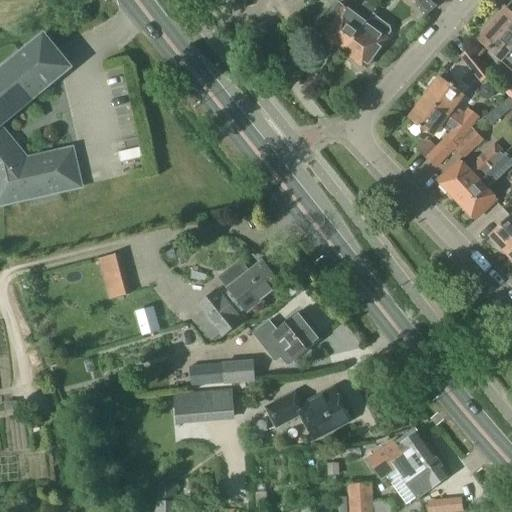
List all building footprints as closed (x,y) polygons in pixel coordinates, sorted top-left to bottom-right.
[(344,10),(323,38),(345,54),(372,17),(377,9),(369,3),(361,15),(357,19),(344,10)] [(511,15),(506,9),(502,13),(500,11),(478,36),(480,38),(478,40),(502,61),(511,70),(511,15)] [(365,69),(383,46),(386,41),(385,40),(390,33),(389,29),(372,17),(345,54),(365,69)] [(26,52),(0,73),(0,205),(79,188),(71,151),(26,162),(0,130),(0,125),(52,83),(48,78),(60,68),(42,47),(30,56),(26,52)] [(471,49),(461,57),(475,75),(483,83),(492,75),(485,67),(471,49)] [(430,86),(432,89),(424,99),(469,133),(474,125),(480,118),(469,111),(465,116),(455,109),(464,96),(440,78),(438,81),(434,81),(430,86)] [(511,86),(510,84),(502,91),(510,100),(511,102),(511,86)] [(409,120),(432,138),(441,127),(450,134),(440,145),(444,149),(450,155),(461,144),(469,133),(424,99),(409,120)] [(473,131),(454,151),(464,161),(484,142),(473,131)] [(417,148),(415,150),(425,160),(436,149),(430,143),(423,142),(417,148)] [(495,145),(477,161),(478,163),(469,172),(459,163),(438,183),(456,202),(477,182),(486,173),(496,164),(505,155),(504,155),(503,156),(495,146),(495,145)] [(486,173),(477,182),(487,191),(511,167),(511,160),(506,154),(505,155),(496,164),(486,173)] [(474,221),(495,200),(487,191),(477,182),(456,202),(474,221)] [(511,218),(511,217),(489,237),(492,240),(491,243),(496,248),(499,247),(508,256),(511,252),(511,218)] [(110,302),(132,297),(121,256),(100,262),(110,302)] [(202,313),(192,321),(209,342),(219,334),(222,338),(242,323),(238,319),(246,312),(280,286),(262,264),(246,277),(238,267),(221,281),(229,290),(230,292),(222,298),(221,296),(216,291),(197,307),(202,313)] [(269,321),(252,335),(275,364),(280,359),(286,366),(290,366),(316,345),(321,341),(298,313),(281,328),(277,331),(269,321)] [(155,320),(140,325),(143,336),(159,332),(155,320)] [(189,371),(191,389),(210,388),(223,387),(254,384),(252,366),(189,371)] [(295,395),(266,411),(275,429),(301,416),(314,440),(350,421),(334,391),(301,408),(295,395)] [(234,419),(232,392),(216,393),(218,420),(234,419)] [(174,396),(176,424),(192,423),(190,395),(174,396)] [(348,471),(359,488),(365,488),(378,479),(382,483),(397,472),(417,500),(433,489),(432,489),(449,477),(415,430),(395,444),(394,443),(396,442),(396,441),(380,453),(378,450),(348,471)] [(338,465),(327,465),(328,478),(339,478),(338,465)] [(393,511),(393,505),(372,507),(371,487),(365,488),(359,488),(350,489),(351,511),(393,511)] [(266,493),(254,494),(255,510),(267,510),(266,493)] [(347,511),(347,499),(338,500),(338,511),(347,511)] [(176,511),(176,502),(154,502),(154,504),(155,504),(155,511),(176,511)]
